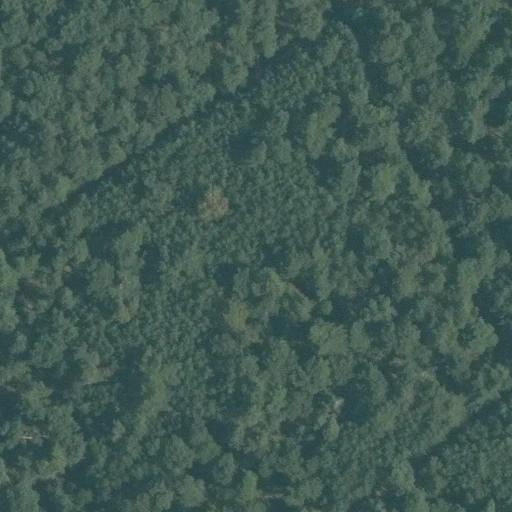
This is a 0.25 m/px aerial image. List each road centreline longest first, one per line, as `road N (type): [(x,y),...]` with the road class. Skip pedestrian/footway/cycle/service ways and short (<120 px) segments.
road 1 (track): [(350,9),(0,250)]
road 2 (track): [(350,9),(511,361)]
road 3 (track): [(366,511),(511,394)]
